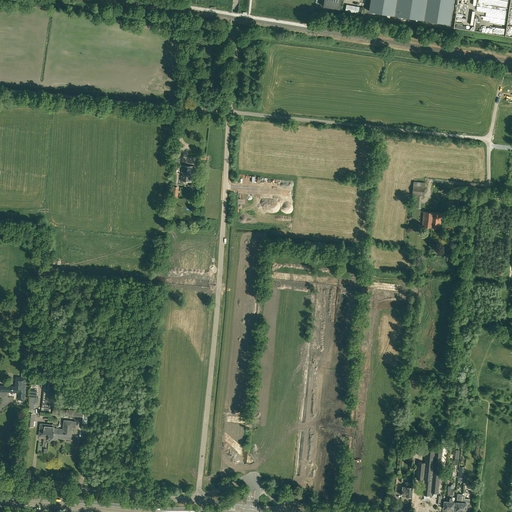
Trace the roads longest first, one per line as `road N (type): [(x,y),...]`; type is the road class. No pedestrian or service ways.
road 1 (unclassified): [(217,427),(227,419),(378,434),(405,429),(416,410),(425,308),(420,295),(400,288)]
road 2 (unclassified): [(488,185),(488,139),(229,113)]
road 3 (unclassified): [(0,265),(219,283)]
road 4 (secondary): [(215,511),(0,494)]
road 5 (unclassified): [(197,501),(0,483)]
road 6 (track): [(185,109),(0,91)]
road 7 (unclassified): [(220,269),(400,288)]
road 8 (unclassified): [(220,269),(229,113)]
road 9 (unclassified): [(217,427),(207,403),(219,283)]
